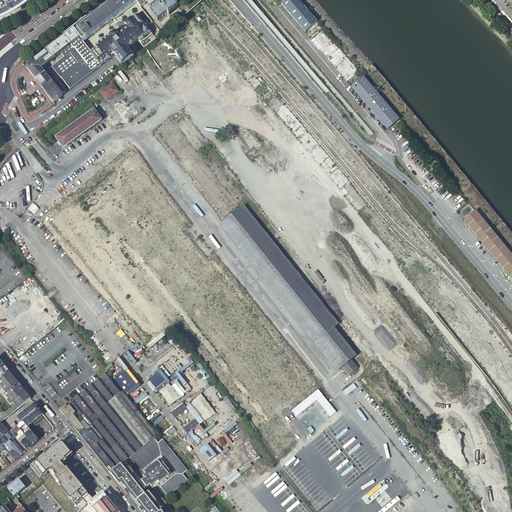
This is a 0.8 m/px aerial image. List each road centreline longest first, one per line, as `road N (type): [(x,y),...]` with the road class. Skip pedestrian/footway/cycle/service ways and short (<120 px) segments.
road 1 (unknown): [(208,120),(237,145),(460,426)]
road 2 (secondary): [(235,0),(379,160)]
road 3 (secondary): [(379,160),(425,201),(511,306)]
road 4 (unclassified): [(271,4),(381,136),(379,160)]
